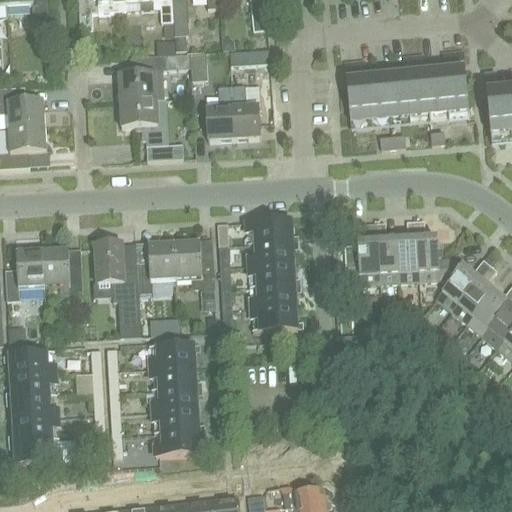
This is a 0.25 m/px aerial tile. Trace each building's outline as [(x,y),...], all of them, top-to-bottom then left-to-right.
[(3,0),(4,11),(30,9),(31,26),(46,25),(44,0),(3,0)] [(127,16),(126,8),(125,0),(78,0),(80,32),(94,31),(93,10),(99,9),(99,17),(127,16)] [(125,0),(126,8),(140,7),(141,16),(160,14),(161,28),(172,28),(170,1),(153,2),(153,0),(125,0)] [(177,0),(170,1),(172,28),(174,27),(175,41),(175,55),(187,55),(186,40),(188,40),(186,0),(177,0)] [(218,14),(216,0),(188,0),(188,1),(204,0),(205,15),(218,14)] [(249,0),(253,37),(266,36),(268,36),(264,0),(249,0)] [(269,54),(230,57),(230,68),(231,70),(270,68),(269,54)] [(463,55),(443,57),(444,68),(464,66),(463,55)] [(188,59),(188,70),(190,70),(192,84),(205,83),(204,69),(204,58),(188,59)] [(424,58),(404,60),(405,71),(425,70),(424,58)] [(175,75),(175,71),(174,61),(143,62),(144,81),(117,82),(118,107),(154,106),(153,92),(164,92),(163,76),(175,75)] [(346,77),(366,75),(365,64),(345,66),(346,77)] [(467,115),(463,74),(346,86),(350,127),(467,115)] [(497,90),(496,77),(483,78),(484,91),(497,90)] [(230,92),(232,145),(258,144),(256,112),(244,112),(243,91),(230,92)] [(0,119),(5,119),(6,134),(43,132),(42,106),(22,107),(22,92),(0,93),(0,119)] [(232,145),(230,92),(215,92),(217,114),(204,114),(206,147),(232,145)] [(511,97),(485,99),(489,140),(511,138),(511,97)] [(166,105),(154,106),(118,107),(120,133),(142,132),(142,146),(146,146),(147,166),(184,164),(183,149),(168,150),(166,105)] [(45,158),(43,132),(6,134),(7,160),(0,160),(0,173),(26,172),(25,159),(45,158)] [(443,137),(430,138),(431,149),(444,148),(443,137)] [(380,143),(381,154),(405,151),(404,140),(380,143)] [(251,250),(291,247),(290,225),(244,228),(245,238),(250,238),(251,250)] [(423,225),(415,226),(418,286),(444,285),(451,263),(437,264),(436,243),(424,244),(423,225)] [(397,247),(399,287),(418,286),(415,226),(406,227),(407,246),(397,247)] [(385,228),(376,229),(380,288),(399,287),(397,247),(386,247),(385,228)] [(219,252),(229,251),(228,229),(217,229),(219,252)] [(380,288),(376,229),(367,229),(368,248),(356,250),(345,250),(347,275),(345,275),(346,291),(358,290),(380,288)] [(137,300),(139,300),(149,300),(148,288),(175,287),(172,249),(172,244),(154,245),(154,250),(146,250),(147,269),(135,269),(135,277),(137,300)] [(200,316),(215,315),(211,264),(199,265),(198,247),(172,249),(175,287),(200,285),(201,296),(199,296),(200,316)] [(247,272),(293,269),(291,247),(251,250),(252,260),(246,260),(247,272)] [(141,342),(139,300),(137,300),(135,277),(121,278),(119,251),(93,253),(95,290),(108,289),(110,309),(118,308),(120,343),(141,342)] [(220,274),(230,273),(229,251),(219,252),(220,274)] [(42,294),(59,293),(60,304),(81,303),(79,273),(66,274),(65,256),(40,258),(42,294)] [(42,294),(40,258),(14,260),(16,277),(3,278),(5,307),(17,307),(16,296),(42,294)] [(434,305),(450,318),(488,271),(481,265),(470,278),(451,263),(444,285),(448,289),(434,305)] [(248,293),(294,291),(293,269),(247,272),(248,293)] [(450,318),(466,330),(492,297),(484,290),(494,276),(488,271),(450,318)] [(221,295),(231,294),(230,273),(220,274),(221,295)] [(481,342),(511,304),(511,290),(500,303),(492,297),(466,330),(481,342)] [(294,291),(248,293),(250,315),(295,312),(294,291)] [(222,317),(233,316),(231,294),(221,295),(222,317)] [(511,304),(481,342),(496,355),(511,334),(511,304)] [(295,312),(250,315),(250,325),(255,325),(256,337),(297,334),(295,312)] [(233,316),(222,317),(223,339),(234,338),(233,316)] [(178,323),(168,324),(169,340),(179,339),(178,323)] [(427,338),(426,340),(431,344),(432,343),(439,335),(434,330),(427,338)] [(511,334),(496,355),(511,368),(511,367),(511,334)] [(153,362),(148,363),(148,375),(194,372),(192,350),(152,353),(153,362)] [(108,378),(118,377),(117,354),(107,354),(108,378)] [(92,378),(102,378),(101,355),(91,355),(92,378)] [(9,384),(59,380),(58,369),(52,369),(52,359),(7,362),(9,384)] [(155,396),(195,394),(194,372),(148,375),(149,385),(154,385),(155,396)] [(108,378),(109,399),(120,398),(118,377),(108,378)] [(102,378),(92,378),(93,400),(103,399),(102,378)] [(59,380),(9,384),(10,405),(54,402),(54,391),(59,391),(59,380)] [(511,412),(511,410),(511,398),(507,394),(505,397),(498,392),(493,398),(511,412)] [(151,418),(196,415),(195,394),(155,396),(156,406),(150,407),(151,418)] [(109,399),(111,420),(121,420),(120,398),(109,399)] [(103,399),(93,400),(94,421),(105,420),(103,399)] [(54,402),(10,405),(12,426),(61,423),(60,412),(55,412),(54,402)] [(157,439),(198,436),(196,415),(151,418),(152,428),(157,428),(157,439)] [(105,420),(94,421),(96,442),(106,442),(105,420)] [(111,420),(112,442),(122,441),(121,420),(111,420)] [(61,423),(12,426),(13,448),(57,445),(57,436),(62,435),(61,423)] [(199,458),(198,436),(157,439),(158,449),(153,449),(154,461),(199,458)] [(122,441),(112,442),(113,464),(123,463),(122,441)] [(106,442),(96,442),(97,465),(107,464),(106,442)] [(58,455),(57,445),(13,448),(14,470),(63,466),(63,455),(58,455)] [(285,511),(325,511),(324,494),(284,499),(285,511)] [(248,511),(264,511),(264,501),(248,502),(248,511)]
